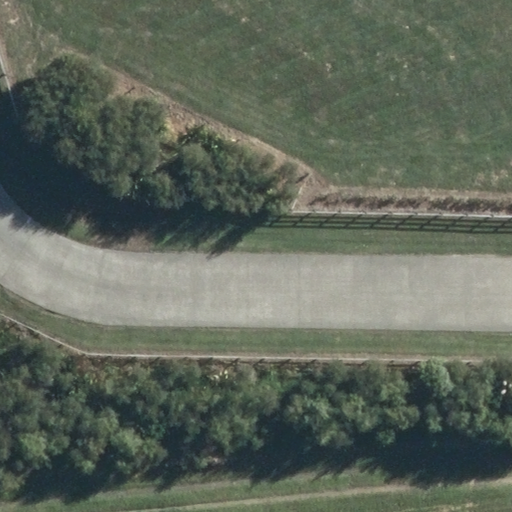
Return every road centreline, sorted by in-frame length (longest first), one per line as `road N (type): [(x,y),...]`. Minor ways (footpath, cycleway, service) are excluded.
road 1 (residential): [(0,239),(90,286),(511,298)]
road 2 (track): [(349,511),(511,497)]
